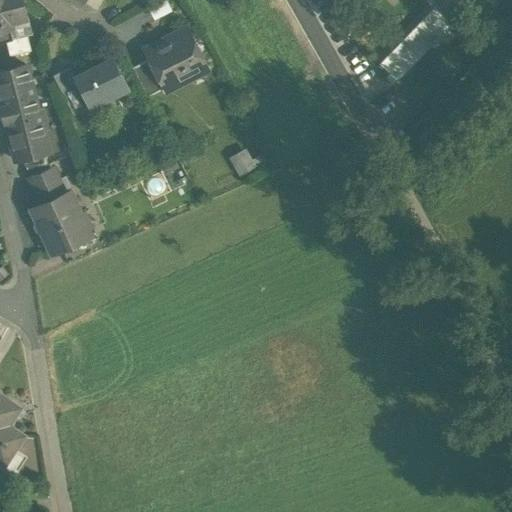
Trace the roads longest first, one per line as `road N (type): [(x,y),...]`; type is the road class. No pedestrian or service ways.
road 1 (track): [(511,416),(386,158)]
road 2 (residential): [(386,158),(290,0)]
road 3 (residential): [(0,302),(25,317),(0,208)]
